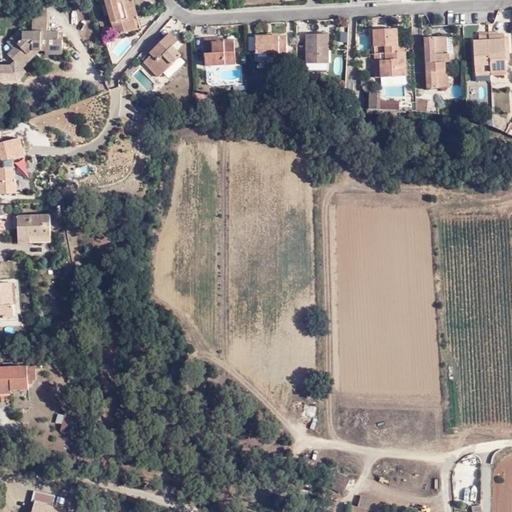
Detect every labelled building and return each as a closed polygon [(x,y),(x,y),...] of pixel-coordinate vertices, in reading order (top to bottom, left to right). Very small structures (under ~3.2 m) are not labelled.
[(132,32),(128,19),(125,20),(122,5),(124,4),(123,0),(111,0),(102,3),(111,37),(132,32)] [(54,50),(62,49),(62,39),(58,39),(58,31),(46,31),(46,17),(32,17),(32,31),(23,32),(23,39),(13,49),(8,54),(15,61),(18,65),(33,49),(40,50),(46,50),(46,54),(54,54),(54,50)] [(132,18),(128,19),(132,32),(136,31),(132,18)] [(7,43),(13,49),(23,39),(23,32),(20,30),(7,43)] [(376,56),(377,78),(377,86),(400,86),(399,77),(399,54),(394,55),(392,31),(369,32),(370,56),(376,56)] [(303,65),(324,65),(324,36),(303,36),(303,65)] [(477,67),(478,74),(487,74),(488,72),(503,71),(501,36),(474,37),(474,40),(469,41),(471,67),(477,67)] [(147,59),(140,66),(154,80),(176,60),(167,50),(173,45),(166,38),(145,57),(147,59)] [(420,39),(422,90),(441,90),(439,39),(420,39)] [(270,74),(283,73),(282,40),(251,40),(251,57),(264,57),(265,65),(270,65),(270,74)] [(202,41),(203,67),(232,66),(231,42),(220,42),(220,44),(210,45),(210,41),(202,41)] [(22,68),(40,50),(33,49),(18,65),(22,68)] [(18,65),(15,61),(10,65),(0,65),(0,84),(13,85),(26,72),(22,68),(18,65)] [(462,83),(451,84),(453,97),(463,96),(462,83)] [(366,95),(366,115),(371,115),(376,114),(376,112),(395,112),(395,104),(376,103),(375,95),(366,95)] [(154,96),(152,108),(161,110),(164,99),(154,96)] [(414,103),(415,112),(418,111),(426,112),(426,102),(414,103)] [(424,122),(425,141),(434,141),(434,122),(424,122)] [(19,125),(11,127),(14,136),(22,133),(19,125)] [(0,193),(16,193),(16,179),(13,179),(13,175),(16,175),(15,158),(26,156),(21,136),(0,140),(0,193)] [(20,242),(32,241),(32,234),(52,233),(50,212),(18,214),(20,242)] [(0,286),(0,319),(18,316),(13,284),(0,286)] [(75,308),(75,286),(56,286),(56,308),(75,308)] [(15,390),(35,387),(35,379),(43,378),(41,366),(47,366),(46,363),(33,364),(0,368),(0,388),(1,388),(2,391),(10,391),(15,390)] [(58,410),(55,424),(75,428),(78,414),(58,410)] [(335,472),(328,486),(344,494),(351,480),(335,472)] [(64,511),(65,510),(51,506),(53,493),(35,489),(32,499),(36,500),(33,511),(64,511)] [(353,511),(383,511),(386,502),(361,495),(358,506),(350,504),(348,511),(353,511)] [(291,511),(293,505),(272,499),(268,511),(291,511)]
